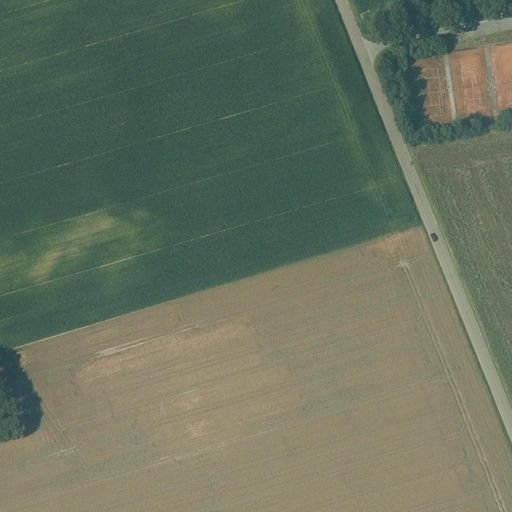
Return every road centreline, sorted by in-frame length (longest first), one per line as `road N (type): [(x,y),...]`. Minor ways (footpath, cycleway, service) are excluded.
road 1 (unclassified): [(429,222),(341,0)]
road 2 (unclassified): [(511,430),(429,222)]
